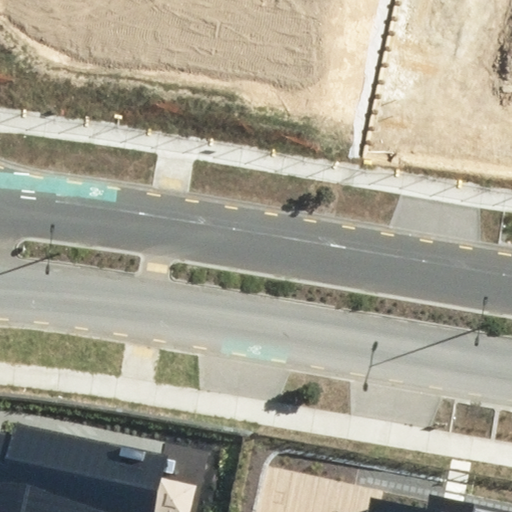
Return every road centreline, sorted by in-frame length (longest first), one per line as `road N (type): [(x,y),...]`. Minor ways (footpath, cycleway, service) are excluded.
road 1 (tertiary): [(511,368),(0,287)]
road 2 (tertiary): [(0,211),(37,210),(511,287)]
